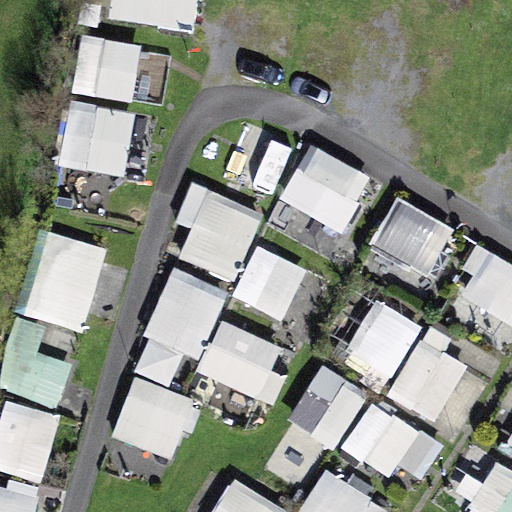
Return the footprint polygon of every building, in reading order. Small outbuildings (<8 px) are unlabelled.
[(200,30),(202,0),(123,0),(121,23),(200,30)] [(138,115),(95,106),(101,73),(76,68),(57,162),(126,175),(138,115)] [(136,105),(137,70),(103,69),(102,105),(136,105)] [(247,128),(229,175),(276,192),(293,145),(247,128)] [(283,208),(351,232),(373,172),(305,147),(283,208)] [(193,228),(180,259),(233,282),(264,211),(196,181),(178,222),(193,228)] [(435,274),(456,224),(394,199),(374,248),(435,274)] [(43,238),(28,314),(114,331),(129,254),(43,238)] [(263,245),(235,295),(282,322),(310,272),(263,245)] [(511,331),(511,262),(486,247),(455,296),(511,331)] [(170,269),(137,371),(189,388),(222,286),(170,269)] [(370,351),(362,367),(394,383),(424,324),(364,293),(341,337),(370,351)] [(224,318),(198,367),(260,399),(286,350),(224,318)] [(429,327),(391,396),(464,436),(502,366),(429,327)] [(66,338),(9,334),(0,473),(0,483),(56,487),(66,338)] [(323,371),(290,420),(332,448),(365,399),(323,371)] [(173,461),(198,403),(137,376),(112,434),(173,461)] [(366,406),(346,447),(424,484),(444,442),(366,406)] [(469,511),(511,511),(511,473),(492,464),(469,511)] [(327,471),(301,511),(363,511),(372,498),(327,471)] [(216,511),(289,511),(234,480),(216,511)] [(0,511),(31,511),(30,487),(0,489),(0,511)]
